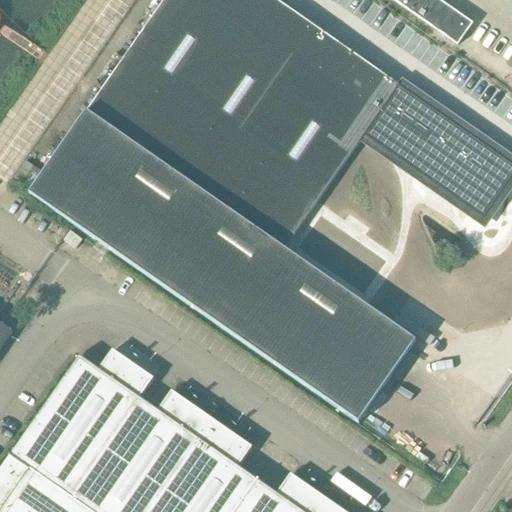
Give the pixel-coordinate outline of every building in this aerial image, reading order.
[(165,0),(29,196),(358,425),(416,343),(285,252),(362,141),(364,138),(483,221),(511,179),(511,166),(273,0),(165,0)] [(389,0),(457,47),(473,25),(436,0),(389,0)] [(0,350),(12,333),(0,325),(0,350)] [(153,381),(112,352),(99,372),(79,359),(10,458),(70,500),(139,400),(140,401),(153,381)] [(87,511),(148,511),(212,421),(172,393),(158,413),(140,401),(139,400),(70,500),(87,511)] [(236,511),(257,483),(238,469),(252,449),(212,421),(148,511),(236,511)] [(87,511),(70,500),(10,458),(0,472),(0,511),(1,511),(87,511)] [(257,483),(236,511),(325,511),(330,504),(290,476),(276,496),(257,483)]
